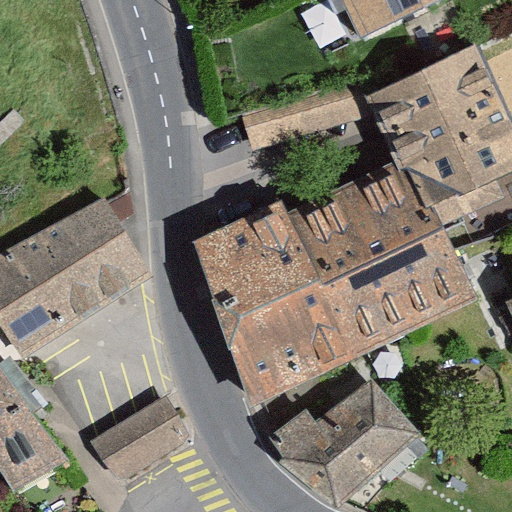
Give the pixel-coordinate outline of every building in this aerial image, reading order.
[(342,0),(360,34),(432,0),(342,0)] [(201,240),(260,403),(487,302),(450,222),(462,217),(472,239),(511,223),(511,287),(508,289),(511,297),(511,117),(474,43),(373,94),(409,164),(297,211),(292,197),(201,240)] [(104,193),(0,258),(0,473),(24,511),(30,511),(74,485),(61,465),(78,455),(18,359),(155,274),(104,193)] [(373,368),(283,441),(338,509),(428,436),(373,368)] [(92,443),(119,488),(195,442),(168,397),(92,443)]
